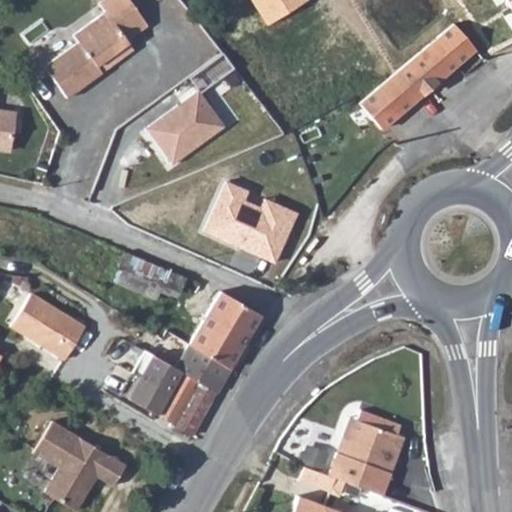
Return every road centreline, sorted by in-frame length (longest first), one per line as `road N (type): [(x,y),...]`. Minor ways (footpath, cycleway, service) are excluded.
road 1 (unclassified): [(316,333),(192,268),(45,207),(0,199)]
road 2 (secondary): [(316,333),(255,400),(193,511)]
road 3 (secondary): [(402,234),(316,333)]
road 4 (secondary): [(437,300),(479,423)]
road 5 (secondary): [(479,423),(493,294)]
